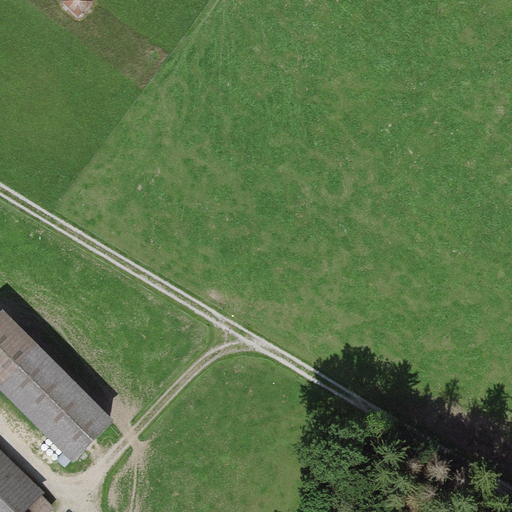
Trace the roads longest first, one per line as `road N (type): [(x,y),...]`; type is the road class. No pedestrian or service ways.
road 1 (track): [(274,352),(232,351),(208,361),(79,495),(0,425)]
road 2 (track): [(0,187),(274,352)]
road 3 (track): [(274,352),(463,462),(485,469),(511,464)]
